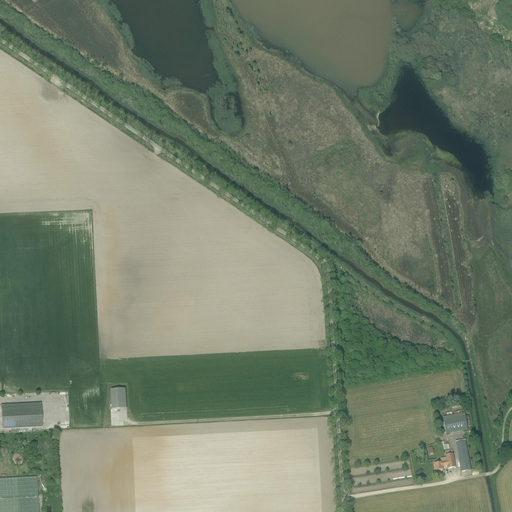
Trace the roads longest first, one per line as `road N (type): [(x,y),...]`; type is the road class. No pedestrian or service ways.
road 1 (tertiary): [(343,511),(329,281),(320,260),(0,39)]
road 2 (track): [(124,418),(135,424),(337,413)]
road 3 (track): [(458,364),(449,340),(320,260)]
road 4 (track): [(342,497),(492,473)]
